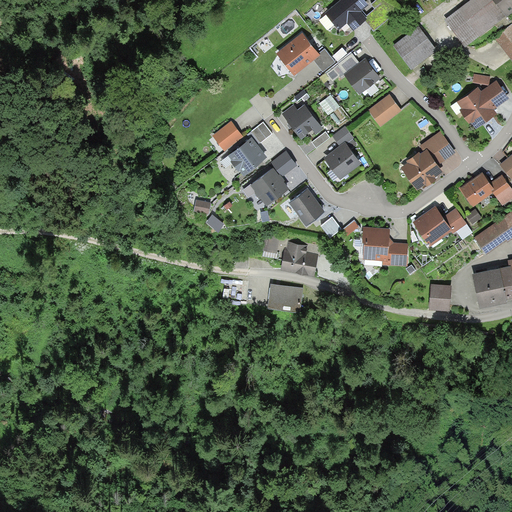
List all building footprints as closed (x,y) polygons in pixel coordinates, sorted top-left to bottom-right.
[(363,0),(339,0),(326,11),(340,29),(349,22),(354,28),(365,18),(366,18),(365,16),(361,11),(368,5),(363,0)] [(366,18),(365,18),(374,29),(400,9),(386,0),(374,0),(371,3),(375,8),(365,16),(366,18)] [(507,8),(500,0),(465,0),(446,15),(464,40),(507,8)] [(511,0),(500,0),(507,8),(511,4),(511,0)] [(511,53),(511,19),(495,32),(511,54),(511,53)] [(435,45),(419,23),(394,42),(410,64),(435,45)] [(312,57),(319,52),(303,32),(279,52),(294,71),(312,57)] [(319,52),(312,57),(324,71),(337,60),(325,47),(319,52)] [(335,55),(338,60),(347,53),(344,48),(335,55)] [(377,76),(362,58),(342,74),(357,93),(377,76)] [(488,72),(474,70),(473,77),(487,79),(488,72)] [(327,84),(332,80),(328,75),(322,80),(327,84)] [(482,89),(492,102),(504,92),(494,79),(482,89)] [(492,102),(482,89),(477,83),(460,97),(465,104),(461,107),(468,117),(471,115),(475,121),(495,106),(492,102)] [(311,95),(306,89),(297,96),(302,102),(311,95)] [(399,108),(386,92),(364,111),(377,126),(399,108)] [(340,105),(332,94),(321,102),(329,113),(340,105)] [(323,128),(306,105),(298,111),(294,107),(284,115),(300,137),(313,128),(317,133),(323,128)] [(244,136),(232,121),(215,134),(226,149),(244,136)] [(273,135),(263,122),(251,131),(260,144),(273,135)] [(334,135),(342,146),(345,144),(355,137),(347,126),(334,135)] [(317,149),(332,137),(327,130),(312,142),(317,149)] [(450,149),(438,132),(422,143),(425,147),(434,161),(450,149)] [(265,155),(251,138),(231,155),(244,172),(265,155)] [(359,162),(345,144),(342,146),(328,158),(342,176),(359,162)] [(434,161),(425,147),(418,152),(416,149),(406,156),(408,158),(402,163),(416,183),(423,177),(426,181),(433,176),(430,171),(438,166),(434,161)] [(296,164),(286,152),(274,161),(284,173),(296,164)] [(511,155),(502,163),(511,176),(511,155)] [(288,186),(275,168),(254,183),(258,190),(267,201),(288,186)] [(474,203),(494,189),(492,185),(484,175),(464,189),(474,203)] [(511,186),(504,176),(492,185),(494,189),(504,202),(511,196),(511,186)] [(258,190),(254,183),(245,189),(250,196),(258,190)] [(323,208),(308,189),(292,201),(307,221),(323,208)] [(211,203),(197,200),(195,210),(210,212),(211,203)] [(444,213),(436,201),(414,217),(429,239),(451,223),(444,213)] [(453,226),(455,224),(465,218),(456,204),(444,213),(451,223),(453,226)] [(511,207),(474,235),(485,249),(505,234),(506,237),(511,232),(511,207)] [(481,216),(475,208),(466,214),(472,223),(481,216)] [(342,227),(334,217),(323,225),(331,236),(342,227)] [(471,227),(465,218),(455,224),(462,234),(471,227)] [(361,228),(355,221),(345,230),(350,237),(361,228)] [(386,255),(387,225),(363,224),(362,255),(386,255)] [(281,237),(268,235),(266,248),(279,250),(281,237)] [(404,260),(406,241),(390,239),(388,256),(397,257),(396,259),(404,260)] [(290,249),(284,249),(281,269),(318,274),(321,254),(307,252),(308,245),(291,242),(290,249)] [(309,245),(308,251),(323,254),(324,248),(309,245)] [(249,258),(232,257),(232,268),(249,269),(249,258)] [(511,288),(511,281),(508,263),(472,270),(478,300),(499,296),(498,291),(511,288)] [(303,287),(273,283),(270,307),(300,312),(303,287)] [(448,302),(449,284),(431,283),(429,301),(448,302)]
